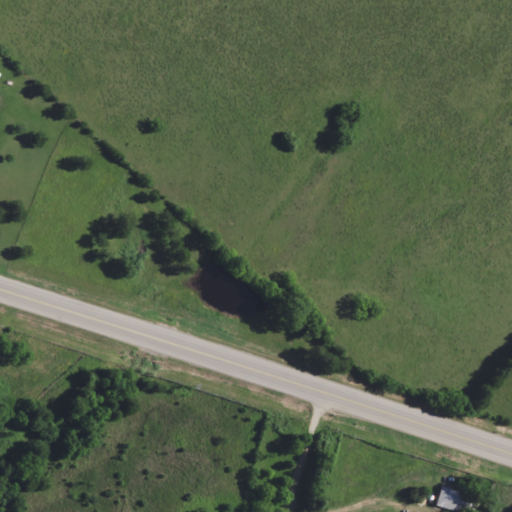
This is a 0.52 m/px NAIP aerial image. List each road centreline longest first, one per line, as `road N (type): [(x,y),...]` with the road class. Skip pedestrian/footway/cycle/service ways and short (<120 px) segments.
road 1 (primary): [(0,288),(511,451)]
road 2 (residential): [(323,393),(284,511)]
